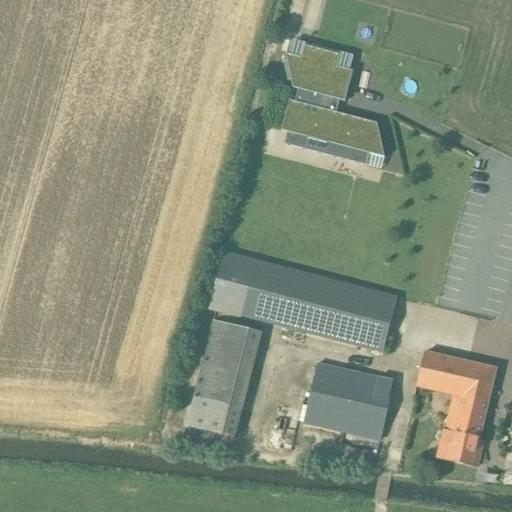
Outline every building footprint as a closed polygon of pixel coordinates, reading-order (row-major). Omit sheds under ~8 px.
[(282,132),(287,134),(284,146),(366,167),(369,155),(385,159),(377,124),(336,114),(340,101),(345,103),(345,92),(348,81),(353,72),(285,55),(287,63),(284,64),(288,82),(291,81),(293,89),(299,91),(295,103),(290,102),(282,132)] [(225,254),(211,310),(383,354),(397,299),(225,254)] [(261,335),(214,322),(194,399),(187,426),(235,439),(242,412),(261,335)] [(483,449),(477,448),(496,370),(425,354),(417,388),(454,397),(445,432),(444,431),(437,459),(478,469),(483,449)] [(394,382),(318,365),(304,426),(380,443),(394,382)]
